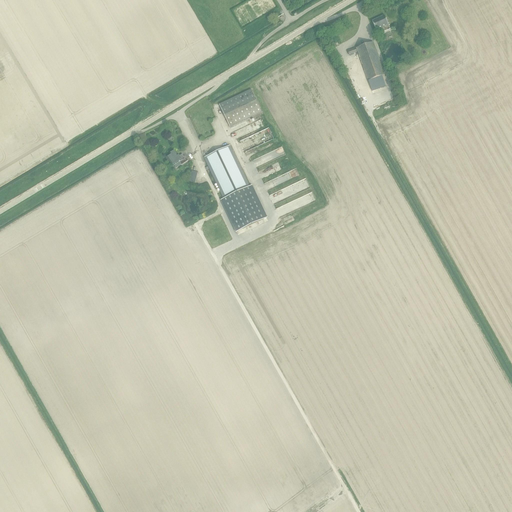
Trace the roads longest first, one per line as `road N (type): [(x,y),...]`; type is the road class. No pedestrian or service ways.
road 1 (unclassified): [(0,211),(248,62)]
road 2 (unknown): [(216,260),(356,511)]
road 3 (unclassified): [(248,62),(353,0)]
